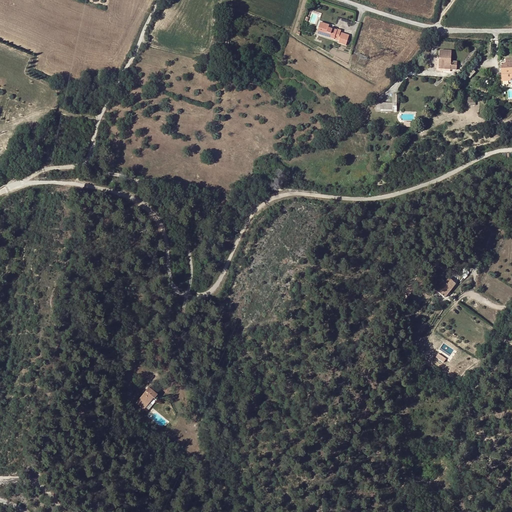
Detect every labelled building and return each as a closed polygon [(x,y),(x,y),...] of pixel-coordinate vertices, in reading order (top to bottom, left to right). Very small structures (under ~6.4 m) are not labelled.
[(329,26),(320,23),(317,34),(338,40),(340,33),(341,31),(338,30),(337,30),(333,29),(332,30),(329,28),(329,26)] [(342,33),(340,40),(343,41),(342,44),(346,45),(349,35),(342,33)] [(440,51),(439,59),(441,59),(440,66),(439,66),(439,67),(447,67),(447,69),(456,70),(457,62),(451,62),(451,51),(440,51)] [(502,81),(509,81),(509,79),(511,79),(511,78),(511,63),(501,64),(502,81)] [(466,96),(466,105),(476,105),(475,96),(466,96)] [(442,293),(447,296),(448,293),(451,295),(455,287),(444,282),(441,287),(444,289),(442,293)] [(436,298),(444,302),(447,296),(442,293),(444,289),(441,287),(436,298)] [(149,390),(136,405),(143,412),(152,402),(153,403),(157,398),(149,390)]
